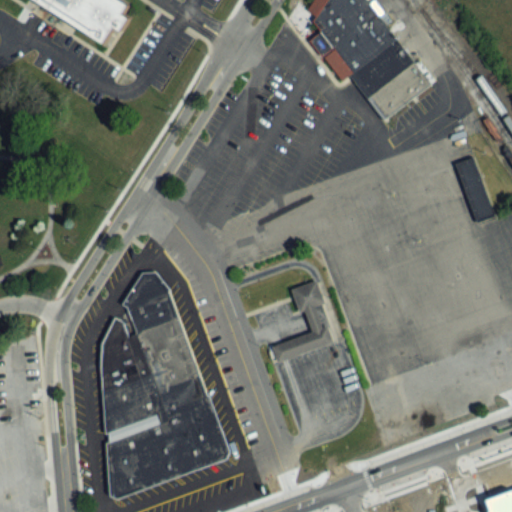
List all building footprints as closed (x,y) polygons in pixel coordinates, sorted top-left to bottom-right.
[(33,0),(102,43),(112,26),(119,31),(126,19),(120,14),(125,6),(115,0),(33,0)] [(365,0),(428,83),(381,119),(347,74),(339,79),(308,38),(319,30),(311,19),(324,0),(365,0)] [(492,215),(474,222),(452,162),(471,155),(492,215)] [(141,272),(155,272),(169,290),(168,291),(205,395),(207,395),(228,451),(224,459),(117,498),(108,495),(104,443),(107,442),(107,433),(104,434),(99,368),(100,343),(113,317),(121,321),(127,336),(135,333),(125,308),(120,304),(141,272)] [(302,309),(297,311),(289,288),(314,279),(322,302),(312,305),(320,327),(325,325),(331,341),(276,361),(270,346),(310,331),(302,309)] [(511,511),(490,511),(485,498),(511,488),(511,492),(511,511)]
